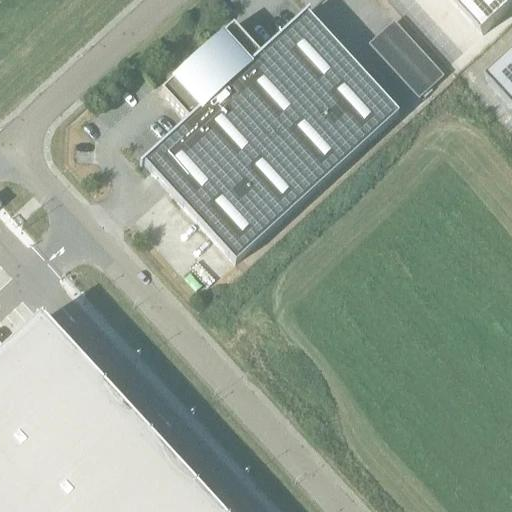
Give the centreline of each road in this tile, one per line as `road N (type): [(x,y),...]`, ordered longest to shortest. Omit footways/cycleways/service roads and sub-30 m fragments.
road 1 (unclassified): [(353,511),(17,149)]
road 2 (unknown): [(259,0),(107,146),(128,184),(122,203),(0,313)]
road 3 (unclassified): [(178,0),(17,149)]
